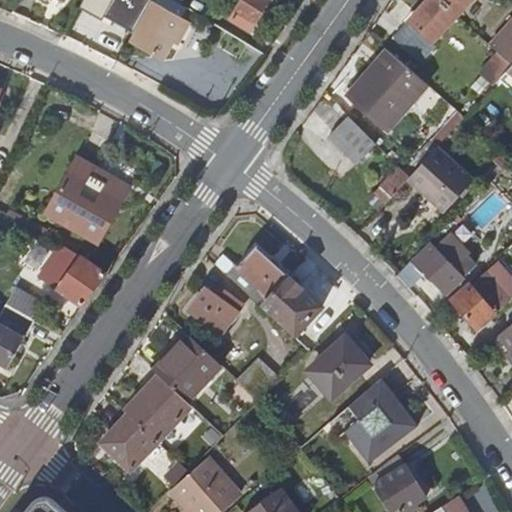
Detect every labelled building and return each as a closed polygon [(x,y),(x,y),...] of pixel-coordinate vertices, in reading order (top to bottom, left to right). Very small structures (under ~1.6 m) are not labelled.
[(137,29),(147,0),(86,0),(83,9),(137,29)] [(269,0),(242,0),(233,19),(253,30),(269,0)] [(458,17),(439,0),(428,0),(395,39),(419,61),(458,17)] [(439,0),(458,17),(473,0),(439,0)] [(152,3),(130,43),(157,57),(180,16),(152,3)] [(511,22),(490,46),(511,67),(511,66),(511,22)] [(388,129),(427,85),(394,55),(372,80),(368,76),(351,97),(388,129)] [(495,86),(501,79),(509,71),(495,59),(481,73),(495,86)] [(511,66),(511,67),(509,71),(501,79),(511,89),(511,66)] [(359,164),(378,145),(350,117),(330,136),(359,164)] [(411,179),(408,182),(444,214),(476,181),(439,148),(411,179)] [(72,173),(123,202),(138,178),(86,149),(72,173)] [(380,213),(408,182),(411,179),(394,161),(388,167),(394,174),(375,197),(373,194),(366,201),(380,213)] [(99,244),(123,202),(72,173),(47,215),(99,244)] [(454,220),(437,237),(441,241),(459,225),(454,220)] [(426,306),(434,316),(469,285),(463,277),(472,268),(464,259),(455,268),(435,245),(417,262),(443,290),(426,306)] [(58,291),(82,309),(106,276),(63,247),(53,269),(68,277),(58,291)] [(237,267),(230,277),(302,343),(309,335),(304,331),(324,310),(291,278),(257,247),(240,268),(237,267)] [(7,265),(0,275),(0,278),(25,295),(34,282),(7,265)] [(487,274),(510,302),(511,299),(511,289),(494,267),(487,274)] [(47,283),(58,291),(68,277),(53,269),(47,283)] [(491,318),(510,302),(487,274),(456,302),(479,328),(486,323),(489,327),(495,322),(491,318)] [(205,288),(190,311),(221,334),(244,304),(225,291),(220,298),(205,288)] [(24,310),(9,303),(2,315),(29,331),(37,318),(24,310)] [(0,325),(0,364),(7,369),(24,340),(0,325)] [(511,353),(511,354),(511,355),(511,325),(501,334),(511,348),(511,353)] [(189,336),(155,373),(159,377),(190,404),(224,368),(189,336)] [(313,373),(341,405),(366,383),(355,371),(366,361),(349,339),(313,373)] [(237,381),(259,401),(278,379),(257,360),(237,381)] [(193,407),(190,404),(159,377),(127,413),(129,415),(102,444),(131,472),(193,407)] [(360,420),(346,431),(371,464),(418,427),(383,381),(350,407),(360,420)] [(255,410),(264,420),(269,414),(261,405),(255,410)] [(402,455),(372,478),(392,511),(414,511),(420,508),(417,503),(428,498),(402,455)] [(225,511),(245,495),(213,458),(175,493),(191,511),(225,511)] [(300,511),(283,489),(252,511),(300,511)] [(66,511),(57,504),(50,499),(44,498),(40,499),(36,500),(33,502),(29,506),(25,511),(66,511)] [(471,511),(463,499),(443,511),(442,511),(471,511)]
